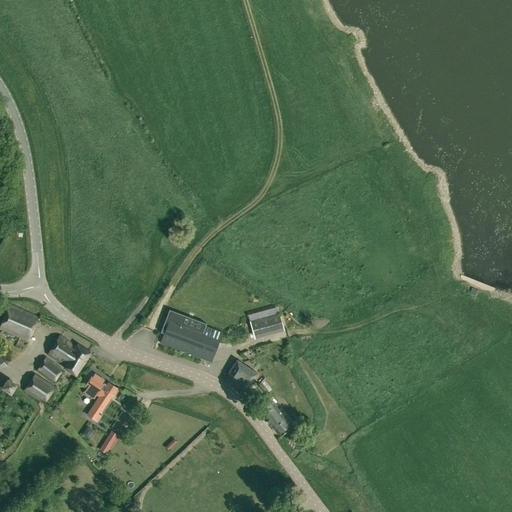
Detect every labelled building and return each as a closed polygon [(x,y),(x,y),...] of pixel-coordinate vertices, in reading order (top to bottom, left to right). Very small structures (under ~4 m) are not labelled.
[(0,329),(29,342),(40,317),(9,304),(0,327),(0,329)] [(182,326),(184,320),(168,313),(162,328),(166,329),(164,334),(163,336),(160,344),(203,360),(211,363),(214,354),(223,332),(206,326),(203,334),(182,326)] [(255,339),(265,336),(260,319),(250,321),(255,339)] [(76,375),(91,353),(78,345),(77,346),(60,335),(47,355),(60,363),(60,362),(65,365),(63,367),(76,375)] [(53,384),(63,370),(46,357),(36,372),(53,384)] [(258,374),(248,367),(237,360),(228,373),(226,380),(244,391),(249,387),(258,374)] [(56,387),(35,374),(24,391),(44,405),(56,387)] [(116,389),(108,384),(106,387),(102,384),(101,384),(104,380),(96,374),(93,378),(92,377),(87,385),(88,386),(84,392),(94,398),(97,395),(99,396),(87,415),(97,422),(101,416),(99,415),(112,395),(116,389)] [(259,385),(266,393),(274,388),(265,377),(259,385)] [(271,400),(268,396),(263,400),(266,404),(258,410),(277,433),(290,423),(271,400)] [(109,449),(117,435),(112,432),(103,445),(109,449)] [(106,453),(109,449),(103,445),(100,450),(106,453)]
